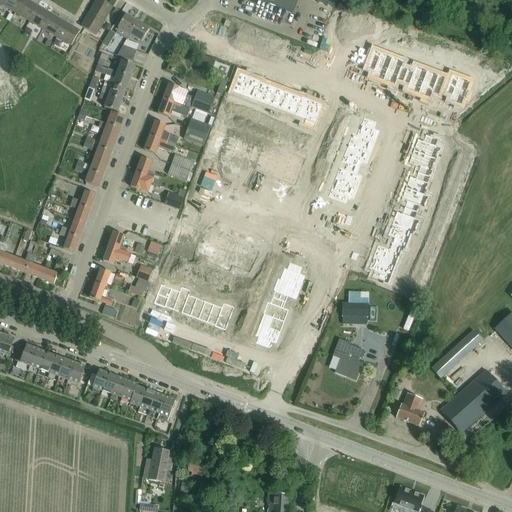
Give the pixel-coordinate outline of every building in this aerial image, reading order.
[(3,0),(1,5),(15,13),(22,0),(3,0)] [(29,3),(24,0),(22,0),(15,13),(29,21),(38,6),(37,6),(30,2),(29,3)] [(104,21),(112,7),(101,0),(96,0),(93,6),(94,7),(91,13),(89,12),(104,21)] [(310,0),(326,6),(328,0),(259,0),(293,13),(297,0),(310,0)] [(43,11),(37,8),(38,6),(29,21),(43,29),(52,14),(51,14),(44,10),(43,11)] [(96,35),(104,21),(89,12),(85,20),(86,20),(83,26),(81,25),(81,26),(96,35)] [(57,19),(51,16),(52,14),(43,29),(56,38),(65,24),(65,22),(57,18),(57,19)] [(130,35),(137,22),(126,15),(118,28),(130,35)] [(141,42),(149,28),(137,22),(130,35),(141,42)] [(70,27),(65,24),(56,38),(70,45),(79,31),(79,30),(71,26),(70,27)] [(107,47),(116,33),(110,30),(102,44),(107,47)] [(113,54),(116,47),(110,43),(106,51),(113,54)] [(132,61),(137,50),(127,47),(123,45),(117,55),(132,61)] [(107,62),(109,56),(101,53),(97,65),(103,67),(105,61),(107,62)] [(202,56),(199,62),(213,67),(216,61),(216,60),(202,55),(202,56)] [(371,58),(367,70),(373,72),(371,77),(382,81),(389,63),(378,59),(378,60),(371,58)] [(130,77),(135,66),(135,65),(121,60),(117,72),(130,77)] [(389,63),(382,81),(394,86),(396,81),(402,83),(407,70),(389,63)] [(126,89),(130,77),(117,72),(103,67),(97,65),(95,71),(106,75),(115,78),(113,84),(126,89)] [(407,70),(402,83),(408,85),(407,90),(418,94),(425,76),(413,71),(413,72),(407,70)] [(239,73),(232,92),(243,96),(250,77),(239,73)] [(94,90),(98,78),(93,76),(89,88),(94,90)] [(425,76),(418,94),(430,98),(432,92),(438,95),(443,83),(436,80),(425,76)] [(250,77),(243,96),(253,100),(259,83),(260,80),(250,77)] [(451,81),(446,93),(452,96),(450,101),(463,106),(465,99),(467,99),(469,92),(468,92),(470,87),(457,83),(451,81)] [(259,83),(253,100),(262,103),(268,86),(259,83)] [(122,100),(126,89),(113,84),(111,90),(103,87),(101,92),(108,96),(108,95),(122,100)] [(169,84),(163,99),(189,109),(190,109),(191,109),(191,108),(208,114),(214,98),(197,91),(195,97),(187,94),(188,91),(169,84)] [(268,86),(262,103),(270,106),(276,89),(268,86)] [(276,89),(270,106),(279,109),(285,92),(276,89)] [(285,92),(279,109),(287,112),(293,95),(285,92)] [(117,112),(122,100),(108,95),(108,96),(104,107),(117,112)] [(293,95),(287,112),(295,115),(302,98),(293,95)] [(302,98),(295,115),(305,119),(312,101),(302,98)] [(186,117),(189,109),(163,99),(158,113),(168,117),(171,111),(186,117)] [(312,101),(305,119),(316,123),(322,105),(312,101)] [(120,128),(124,117),(115,113),(112,112),(109,119),(106,118),(105,123),(120,128)] [(362,124),(358,136),(376,143),(381,131),(375,129),(378,122),(365,118),(363,124),(362,124)] [(207,136),(210,126),(191,119),(187,129),(207,136)] [(105,130),(103,136),(115,140),(120,128),(105,123),(100,121),(99,126),(106,129),(105,130)] [(176,145),(178,138),(170,134),(163,132),(165,125),(155,121),(149,136),(176,145)] [(92,127),(90,134),(98,137),(100,129),(92,127)] [(204,146),(207,136),(187,129),(183,138),(204,146)] [(218,133),(211,152),(221,155),(228,137),(218,133)] [(419,140),(414,152),(433,158),(437,147),(439,140),(426,135),(424,142),(419,140)] [(111,152),(115,140),(103,136),(101,142),(98,141),(96,146),(111,152)] [(173,153),(176,145),(149,136),(144,150),(155,154),(157,147),(173,153)] [(358,136),(354,146),(372,153),(376,143),(358,136)] [(228,137),(221,155),(231,159),(231,158),(238,140),(228,137)] [(238,140),(231,158),(240,162),(246,144),(238,140)] [(246,144),(240,162),(248,165),(255,147),(246,144)] [(107,164),(111,152),(96,146),(94,152),(97,153),(94,159),(107,164)] [(350,158),(348,163),(360,168),(363,162),(368,164),(372,153),(354,146),(349,157),(350,158)] [(255,147),(248,165),(257,168),(263,150),(255,147)] [(263,150),(257,168),(265,171),(272,153),(263,150)] [(414,152),(410,163),(421,167),(419,173),(431,178),(434,171),(429,170),(433,158),(414,152)] [(272,153),(265,171),(273,174),(280,156),(272,153)] [(190,172),(194,162),(175,155),(171,165),(190,172)] [(273,174),(273,175),(283,179),(290,160),(280,156),(273,174)] [(158,180),(159,177),(154,175),(155,175),(148,172),(152,161),(141,158),(136,172),(158,180)] [(102,175),(107,164),(94,159),(92,166),(89,165),(87,170),(102,175)] [(290,160),(283,179),(294,183),(301,164),(290,160)] [(345,169),(341,181),(359,188),(364,176),(358,174),(360,168),(348,163),(346,169),(345,169)] [(187,181),(190,172),(171,165),(168,174),(187,181)] [(98,187),(102,175),(87,170),(85,175),(88,176),(86,183),(98,187)] [(136,172),(130,187),(141,191),(148,193),(151,185),(156,187),(158,180),(136,172)] [(411,177),(407,189),(425,196),(430,184),(429,184),(431,178),(419,173),(416,179),(411,177)] [(337,193),(334,199),(347,204),(349,198),(355,200),(359,188),(341,181),(336,193),(337,193)] [(189,197),(192,187),(176,182),(173,192),(189,197)] [(407,189),(402,200),(408,202),(405,208),(418,213),(420,207),(421,208),(425,196),(407,189)] [(90,209),(95,195),(84,191),(80,201),(73,198),(71,202),(90,209)] [(179,209),(183,200),(183,198),(168,193),(164,204),(179,209)] [(84,223),(90,209),(71,202),(70,206),(77,209),(73,219),(84,223)] [(398,212),(393,224),(412,231),(416,219),(418,213),(405,208),(403,214),(398,212)] [(79,238),(84,223),(73,219),(69,230),(62,227),(60,231),(79,238)] [(185,224),(178,243),(189,247),(195,229),(196,228),(185,224)] [(393,224),(389,236),(394,237),(392,243),(405,248),(407,242),(407,243),(412,231),(393,224)] [(195,229),(189,247),(197,250),(204,232),(195,229)] [(28,241),(31,232),(26,230),(23,240),(28,241)] [(74,252),(79,238),(60,231),(59,235),(67,238),(63,249),(74,252)] [(127,249),(120,246),(124,236),(114,232),(108,246),(131,255),(133,249),(128,247),(127,249)] [(158,232),(154,243),(165,246),(169,235),(158,232)] [(204,232),(197,250),(206,253),(212,235),(204,232)] [(6,233),(5,239),(14,241),(15,235),(6,233)] [(212,235),(206,253),(214,257),(221,239),(212,235)] [(221,239),(214,257),(222,260),(229,242),(221,239)] [(32,254),(36,243),(31,241),(26,252),(28,253),(32,254)] [(229,242),(222,260),(231,263),(237,245),(229,242)] [(7,246),(3,244),(0,252),(0,263),(10,268),(14,258),(4,253),(7,246)] [(379,246),(374,257),(393,264),(397,253),(402,255),(405,248),(392,244),(390,250),(379,246)] [(237,245),(231,263),(239,266),(246,248),(237,245)] [(132,265),(135,256),(131,255),(108,246),(103,261),(113,265),(116,259),(132,265)] [(246,248),(239,266),(250,270),(257,251),(246,247),(246,248)] [(61,258),(63,253),(51,249),(49,254),(61,258)] [(14,258),(10,268),(25,273),(32,254),(28,253),(25,262),(14,258)] [(39,279),(43,268),(33,265),(36,256),(32,254),(25,273),(39,279)] [(147,256),(144,268),(155,271),(158,259),(147,256)] [(374,257),(370,269),(375,271),(373,277),(386,281),(388,276),(393,264),(374,257)] [(287,269),(283,281),(302,287),(306,276),(301,274),(303,267),(290,263),(288,269),(287,269)] [(57,274),(59,270),(58,270),(60,265),(56,264),(53,272),(43,268),(39,279),(54,284),(57,274)] [(147,282),(151,270),(140,266),(136,278),(147,282)] [(105,287),(111,272),(100,268),(95,283),(105,287)] [(277,291),(274,297),(287,302),(289,296),(297,299),(302,287),(283,281),(279,292),(277,291)] [(356,282),(356,294),(376,295),(377,282),(356,282)] [(111,306),(113,302),(101,297),(105,287),(95,283),(89,298),(111,306)] [(163,286),(156,304),(166,308),(167,307),(173,289),(163,286)] [(173,289),(167,307),(175,310),(182,292),(173,289)] [(182,292),(175,310),(183,313),(190,295),(182,292)] [(190,295),(183,313),(192,316),(199,298),(190,295)] [(271,303),(267,315),(285,322),(290,310),(285,308),(287,302),(274,297),(272,303),(271,303)] [(199,298),(192,316),(200,319),(207,301),(199,298)] [(207,301),(200,319),(209,323),(215,305),(207,301)] [(215,305),(209,323),(217,326),(224,308),(215,305)] [(368,317),(368,305),(342,305),(342,317),(368,317)] [(113,318),(116,310),(104,306),(102,314),(113,318)] [(217,326),(227,330),(234,312),(224,308),(217,326)] [(511,348),(511,311),(493,329),(511,348)] [(267,315),(263,325),(281,332),(285,322),(267,315)] [(483,321),(448,350),(456,360),(492,331),(483,321)] [(259,337),(257,343),(269,347),(271,342),(277,343),(281,332),(263,325),(258,336),(259,337)] [(0,343),(0,353),(7,356),(9,352),(10,348),(10,347),(14,338),(3,335),(0,343)] [(369,345),(371,339),(356,336),(355,342),(369,345)] [(352,344),(340,340),(333,357),(340,359),(334,373),(356,381),(362,364),(356,362),(358,356),(362,358),(364,351),(351,346),(352,344)] [(30,366),(36,349),(26,345),(23,354),(20,362),(30,366)] [(39,369),(46,352),(36,349),(30,366),(39,369)] [(49,373),(55,356),(46,352),(39,369),(49,373)] [(58,377),(65,359),(55,356),(49,373),(58,377)] [(68,380),(74,363),(65,359),(58,377),(68,380)] [(78,384),(81,376),(84,367),(74,363),(68,380),(78,384)] [(92,387),(102,391),(108,373),(99,370),(96,375),(92,374),(88,385),(92,387)] [(461,433),(468,427),(506,393),(485,370),(440,411),(461,433)] [(118,377),(108,373),(102,391),(112,394),(118,377)] [(121,398),(127,381),(118,377),(112,394),(121,398)] [(127,381),(121,398),(131,401),(137,384),(127,381)] [(140,407),(146,390),(137,386),(137,384),(131,401),(130,403),(140,407)] [(140,407),(149,410),(155,393),(146,390),(140,407)] [(149,410),(159,414),(165,397),(155,393),(149,410)] [(419,411),(423,400),(406,394),(402,405),(401,404),(396,418),(419,426),(424,413),(419,411)] [(165,397),(159,414),(168,418),(175,400),(165,397)] [(184,433),(186,421),(181,420),(178,432),(184,433)] [(171,471),(174,456),(174,453),(155,450),(153,462),(148,461),(145,480),(165,483),(167,471),(171,471)] [(202,474),(205,465),(191,461),(188,471),(191,472),(190,475),(199,478),(200,473),(202,474)] [(188,494),(190,483),(182,481),(179,492),(188,494)] [(270,504),(270,506),(267,511),(287,511),(289,487),(278,487),(278,494),(268,494),(268,504),(270,504)] [(419,508),(423,496),(420,494),(400,487),(394,503),(417,511),(431,511),(422,508),(421,509),(419,508)] [(146,511),(156,511),(157,505),(140,503),(139,511),(146,511)]
